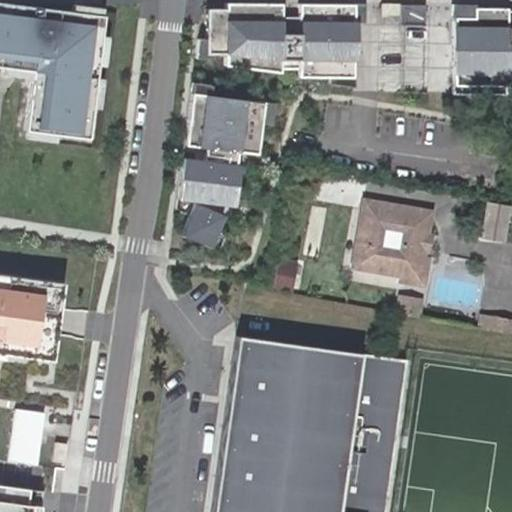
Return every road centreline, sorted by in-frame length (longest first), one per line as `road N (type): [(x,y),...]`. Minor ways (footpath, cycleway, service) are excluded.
road 1 (residential): [(137,242),(100,511)]
road 2 (residential): [(137,242),(172,0)]
